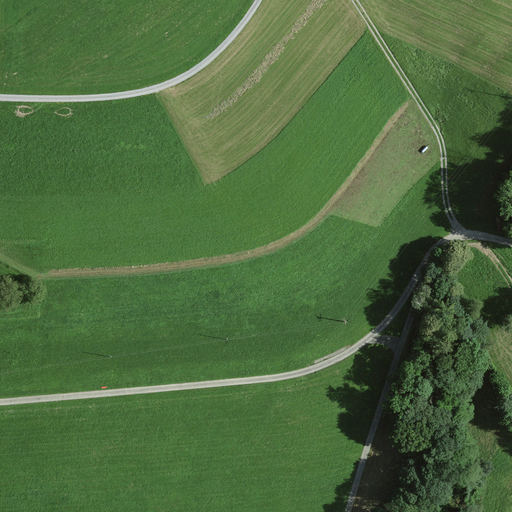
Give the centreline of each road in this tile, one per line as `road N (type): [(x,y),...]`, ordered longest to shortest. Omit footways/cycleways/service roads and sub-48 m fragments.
road 1 (unclassified): [(511,244),(449,238),(381,329),(353,353),(313,370),(0,403)]
road 2 (track): [(0,97),(120,96),(172,83),(210,60),(259,0)]
road 3 (track): [(355,0),(438,133),(446,207),(458,235)]
